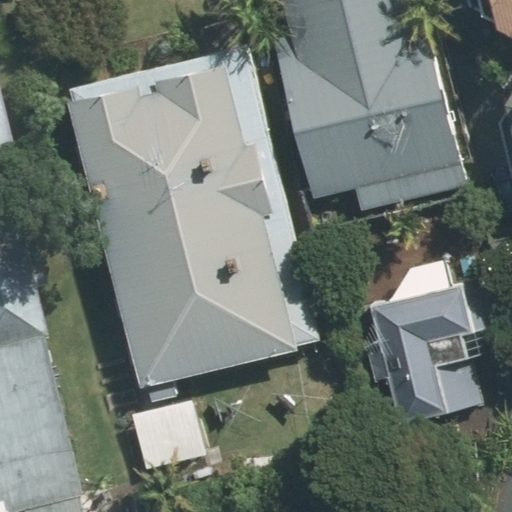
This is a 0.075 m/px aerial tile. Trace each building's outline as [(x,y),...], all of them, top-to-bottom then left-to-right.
[(422,34),(413,0),(286,0),(295,33),(277,37),(315,187),(311,189),(322,232),(392,215),(388,201),(472,180),(434,31),(422,34)] [(511,0),(476,0),(478,4),(509,19),(511,27),(511,0)] [(81,100),(75,101),(143,387),(301,350),(300,344),(323,338),(253,43),(77,85),(81,100)] [(0,511),(81,511),(27,292),(43,289),(0,111),(0,511)] [(487,405),(468,333),(498,326),(486,278),(377,305),(385,338),(368,343),(377,381),(395,377),(407,425),(487,405)] [(199,390),(128,402),(138,463),(209,451),(199,390)]
